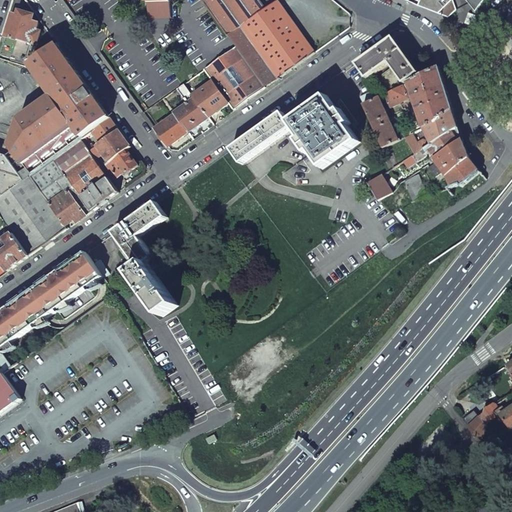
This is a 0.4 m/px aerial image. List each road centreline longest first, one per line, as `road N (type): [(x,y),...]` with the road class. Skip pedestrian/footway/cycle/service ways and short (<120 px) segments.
road 1 (residential): [(395,16),(168,176)]
road 2 (trunk): [(341,455),(511,252)]
road 3 (trunk): [(511,207),(351,406)]
road 4 (residential): [(334,511),(436,392),(511,331)]
road 5 (trunk): [(351,406),(252,493),(218,494),(170,470)]
road 6 (residential): [(44,0),(168,176)]
road 7 (residential): [(168,176),(0,296)]
road 8 (residential): [(392,251),(492,183),(511,147)]
road 9 (residential): [(170,470),(140,465),(19,511)]
road 10 (trunk): [(351,406),(254,511)]
